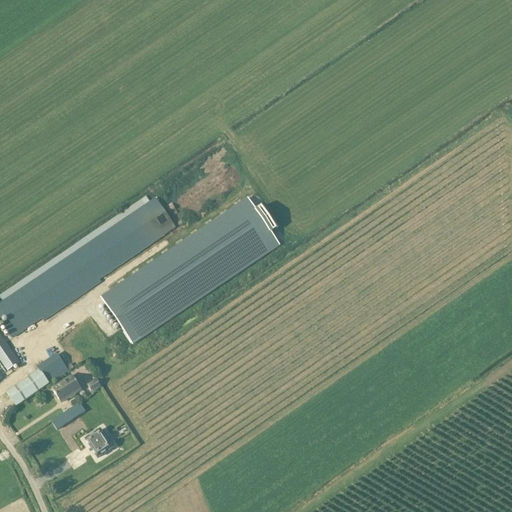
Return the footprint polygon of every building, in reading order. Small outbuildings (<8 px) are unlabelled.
[(245,195),(98,295),(130,341),(276,242),(267,229),(274,224),(261,204),(254,209),(245,195)] [(144,206),(0,303),(0,324),(2,323),(13,339),(164,236),(144,206)] [(0,359),(8,371),(19,363),(0,335),(0,359)] [(39,371),(7,393),(16,407),(49,385),(48,385),(68,371),(66,367),(57,355),(37,368),(39,371)] [(61,403),(81,390),(72,377),(52,390),(61,403)] [(96,383),(88,388),(92,395),(101,389),(96,383)] [(51,423),(57,432),(86,414),(80,404),(51,423)] [(86,437),(98,455),(110,448),(98,430),(86,437)]
